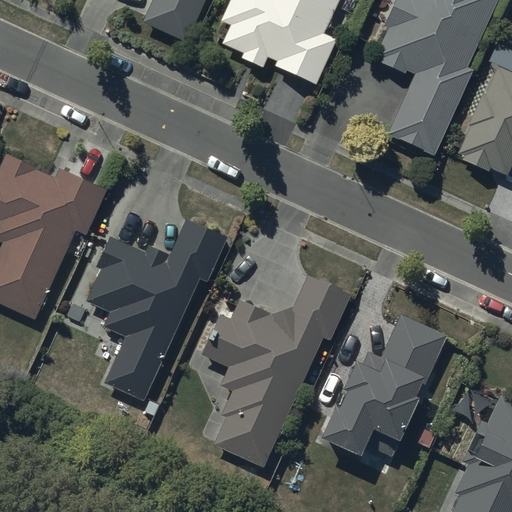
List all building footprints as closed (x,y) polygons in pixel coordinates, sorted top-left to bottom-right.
[(153,0),(140,30),(186,50),(207,0),(153,0)] [(231,30),(223,49),(244,58),(242,64),(263,73),(267,64),(274,67),(272,73),(317,92),(338,43),(325,38),(341,0),(233,0),(222,26),(231,30)] [(413,80),(385,142),(435,164),(474,74),(468,71),(499,0),(398,0),(385,31),(389,33),(373,68),(405,82),(407,77),(413,80)] [(481,99),(456,159),(462,162),(459,168),(489,181),(491,178),(508,185),(511,175),(511,72),(510,77),(497,71),(484,100),(481,99)] [(0,246),(1,247),(0,249),(0,311),(33,326),(74,235),(88,241),(109,195),(59,172),(55,181),(5,159),(0,169),(0,246)] [(125,342),(103,389),(143,407),(200,286),(208,290),(230,242),(186,222),(168,260),(148,250),(144,259),(110,243),(97,272),(102,274),(87,306),(110,317),(103,332),(125,342)] [(224,423),(211,451),(264,476),(324,346),(331,349),(354,298),(307,276),(290,313),(271,320),(237,305),(229,323),(219,319),(201,360),(228,372),(219,391),(230,396),(219,420),(224,423)] [(335,421),(323,449),(359,464),(366,449),(391,460),(395,451),(400,454),(420,407),(416,406),(422,392),(425,393),(449,340),(400,318),(380,362),(368,356),(360,376),(355,374),(344,400),(347,401),(338,422),(335,421)] [(458,502),(453,511),(511,511),(511,407),(500,403),(488,429),(480,425),(461,468),(466,471),(453,499),(458,502)]
